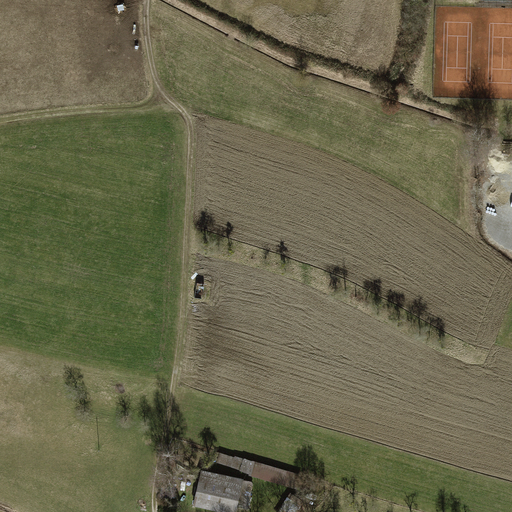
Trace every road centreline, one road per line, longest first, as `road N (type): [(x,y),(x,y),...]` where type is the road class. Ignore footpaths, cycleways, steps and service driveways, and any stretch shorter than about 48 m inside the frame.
road 1 (track): [(147,0),(157,85),(191,128),(185,312),(157,509)]
road 2 (track): [(0,121),(140,108),(157,85)]
